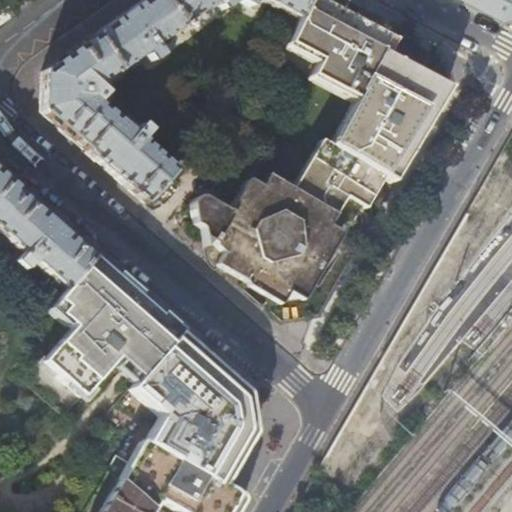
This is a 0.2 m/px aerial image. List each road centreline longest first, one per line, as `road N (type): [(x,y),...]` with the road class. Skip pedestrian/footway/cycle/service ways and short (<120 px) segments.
road 1 (residential): [(326,412),(0,127)]
road 2 (tertiary): [(326,412),(511,89)]
